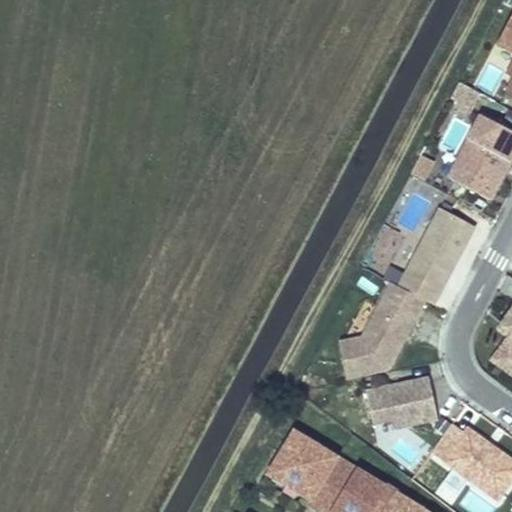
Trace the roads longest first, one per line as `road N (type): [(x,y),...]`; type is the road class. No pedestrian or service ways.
road 1 (track): [(209,511),(482,0)]
road 2 (residential): [(511,228),(468,311),(458,349),(471,380)]
